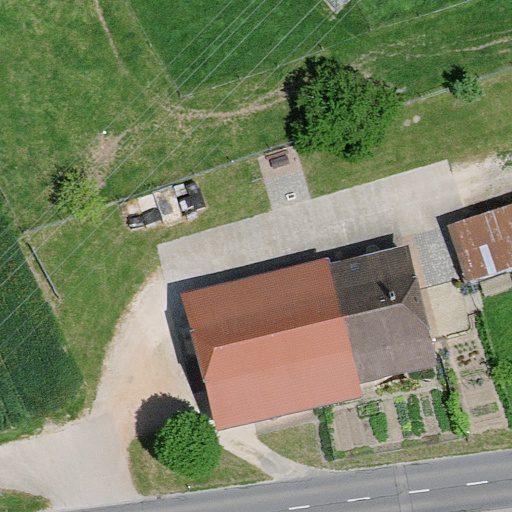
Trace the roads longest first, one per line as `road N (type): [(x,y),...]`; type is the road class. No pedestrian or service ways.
road 1 (unknown): [(511,163),(231,250),(208,267),(160,365),(148,511)]
road 2 (secondary): [(511,482),(291,511)]
road 3 (track): [(0,470),(31,466),(113,511)]
